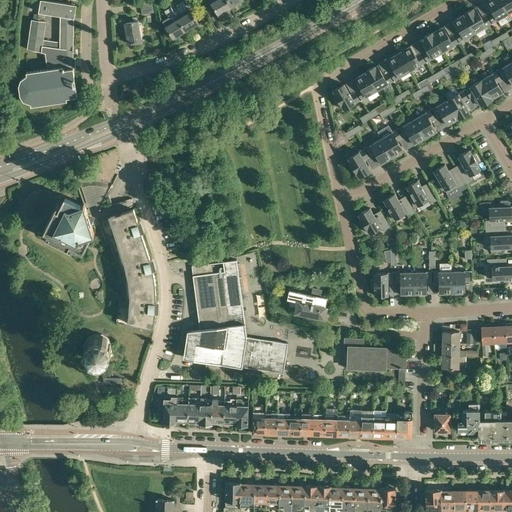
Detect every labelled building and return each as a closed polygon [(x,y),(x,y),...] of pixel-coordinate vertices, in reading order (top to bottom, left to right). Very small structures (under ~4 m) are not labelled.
[(43,12),(51,14),(53,1),(48,0),(41,0),(39,12),(38,20),(32,19),(28,49),(60,56),(60,58),(62,59),(62,66),(27,71),(27,74),(21,79),(19,84),(21,94),(22,97),(25,100),(31,102),(32,105),(67,100),(67,97),(77,96),(73,68),(74,22),(61,21),(60,42),(44,40),(47,22),(41,21),(43,12)] [(179,8),(173,12),(185,31),(198,24),(190,11),(195,8),(190,0),(183,0),(176,4),(179,8)] [(209,0),(212,3),(210,3),(218,15),(230,8),(225,0),(209,0)] [(508,13),(500,0),(487,0),(486,1),(492,11),(488,14),(493,22),(508,13)] [(511,0),(500,0),(508,13),(511,10),(511,0)] [(53,1),(51,14),(61,15),(61,21),(74,22),(74,18),(77,4),(53,1)] [(141,14),(153,13),(151,1),(140,3),(141,14)] [(473,8),(464,13),(475,32),(490,23),(485,15),(481,18),(475,7),(473,9),(473,8)] [(164,23),(166,26),(165,27),(172,39),(185,31),(173,12),(171,13),(167,21),(164,23)] [(475,32),(464,13),(464,14),(453,20),(459,30),(455,33),(460,41),(475,32)] [(128,43),(141,41),(138,21),(133,22),(124,23),(128,43)] [(431,32),(431,33),(442,52),(458,42),(453,34),(448,37),(442,27),(432,33),(431,32)] [(506,32),(499,36),(502,41),(509,37),(506,32)] [(442,52),(431,33),(423,38),(421,39),(427,49),(422,52),(427,60),(442,52)] [(502,41),(499,36),(491,41),(494,46),(502,41)] [(404,47),(398,51),(409,71),(425,62),(420,53),(416,56),(410,46),(405,49),(404,47)] [(493,46),(486,50),(489,55),(496,51),(493,46)] [(489,55),(486,50),(478,55),(481,60),(489,55)] [(409,71),(398,51),(391,55),(392,56),(388,59),(394,69),(389,71),(394,80),(409,71)] [(474,51),(466,55),(469,60),(476,56),(474,51)] [(469,60),(466,55),(459,59),(462,64),(469,60)] [(511,61),(499,69),(503,78),(508,75),(511,82),(511,61)] [(374,66),(366,71),(377,90),(392,81),(387,73),(383,75),(377,65),(375,66),(374,66)] [(461,65),(453,70),(455,75),(464,70),(461,65)] [(442,69),(434,74),(436,79),(444,75),(445,74),(442,69)] [(445,74),(444,75),(447,80),(455,75),(453,70),(445,74)] [(377,90),(366,71),(365,71),(366,72),(355,78),(361,88),(357,91),(362,99),(377,90)] [(496,71),(481,80),(492,99),(492,98),(502,92),(496,82),(501,80),(496,71)] [(436,79),(434,74),(426,78),(429,83),(436,79)] [(492,99),(481,80),(465,89),(470,97),(475,95),(481,105),(492,99)] [(344,84),(332,91),(336,96),(333,98),(338,106),(340,104),(344,109),(359,100),(354,92),(350,94),(344,84)] [(426,85),(419,89),(422,94),(429,90),(426,85)] [(408,89),(401,93),(404,98),(411,94),(408,89)] [(422,94),(419,89),(412,93),(415,98),(422,94)] [(463,90),(447,99),(459,118),(469,112),(463,101),(468,99),(463,90)] [(404,98),(401,93),(392,98),(395,103),(404,98)] [(459,118),(447,99),(432,108),(437,117),(442,114),(444,118),(447,124),(458,118),(458,119),(459,118)] [(393,104),(386,109),(389,114),(396,109),(393,104)] [(375,108),(368,113),(371,118),(378,113),(375,108)] [(389,114),(386,109),(379,113),(382,118),(389,114)] [(430,110),(414,119),(425,137),(427,136),(429,137),(434,134),(434,132),(436,131),(431,122),(432,120),(435,118),(430,110)] [(371,118),(368,113),(360,117),(363,122),(371,118)] [(425,137),(414,119),(399,128),(404,136),(408,134),(414,144),(425,137)] [(360,124),(353,128),(356,133),(363,129),(360,124)] [(356,133),(353,128),(345,133),(348,138),(356,133)] [(397,129),(382,138),(392,157),(403,150),(398,142),(399,139),(401,138),(397,129)] [(382,138),(381,138),(366,147),(371,155),(374,154),(376,154),(381,163),(392,157),(382,138)] [(368,157),(363,149),(348,158),(350,162),(351,164),(348,165),(352,172),(355,170),(356,172),(359,177),(370,170),(365,161),(366,159),(368,157)] [(462,163),(455,166),(465,183),(471,179),(469,175),(480,168),(477,163),(480,161),(475,153),(472,155),(469,149),(458,156),(462,163)] [(465,183),(455,166),(448,170),(444,164),(433,170),(437,177),(439,181),(437,182),(441,190),(444,189),(446,193),(457,187),(465,183)] [(428,182),(421,186),(417,180),(415,181),(414,179),(407,183),(408,185),(406,186),(413,197),(409,199),(414,207),(428,199),(431,203),(437,199),(428,182)] [(405,196),(398,200),(394,193),(383,200),(390,210),(386,212),(391,221),(405,212),(408,216),(414,212),(405,196)] [(62,195),(42,234),(81,254),(91,235),(94,233),(89,218),(84,203),(81,204),(62,195)] [(485,220),(485,228),(504,227),(504,219),(511,219),(511,206),(510,206),(510,200),(500,201),(500,207),(490,207),(490,202),(482,202),(482,209),(489,209),(490,220),(485,220)] [(133,207),(98,220),(102,231),(106,244),(109,243),(117,266),(118,269),(120,275),(121,282),(121,287),(122,293),(122,299),(119,299),(119,303),(118,307),(118,310),(117,314),(116,321),(116,322),(117,323),(118,323),(142,329),(142,326),(153,328),(153,323),(154,318),(155,315),(155,311),(157,311),(158,302),(156,302),(156,296),(156,292),(155,288),(155,284),(155,280),(154,277),(154,273),(153,269),(155,269),(153,260),(151,261),(150,258),(141,231),(143,231),(140,221),(138,222),(133,207)] [(380,210),(373,214),(369,208),(358,214),(361,220),(359,222),(363,230),(366,228),(369,233),(380,227),(383,231),(389,227),(380,210)] [(468,224),(464,218),(462,219),(460,225),(462,228),(468,224)] [(485,228),(483,228),(483,232),(486,232),(486,236),(490,236),(491,252),(500,252),(500,248),(511,247),(511,234),(505,235),(504,227),(485,228)] [(394,237),(386,240),(388,247),(396,244),(394,237)] [(506,258),(487,259),(487,267),(492,266),(492,279),(504,279),(504,282),(511,281),(511,265),(506,265),(506,258)] [(236,259),(191,265),(200,329),(187,330),(183,357),(209,361),(283,372),(288,343),(246,337),(236,259)] [(413,265),(413,272),(413,294),(426,293),(426,282),(431,282),(431,272),(425,272),(425,265),(413,265)] [(452,293),(451,271),(434,272),(434,281),(439,281),(439,293),(452,293)] [(469,271),(451,271),(452,293),(454,293),(456,294),(461,294),(462,292),(464,292),(464,283),(466,281),(469,281),(469,271)] [(413,294),(413,272),(395,273),(396,282),(401,282),(401,294),(413,294)] [(392,273),(374,273),(374,280),(371,280),(371,289),(374,289),(375,295),(388,295),(387,284),(389,283),(393,282),(392,273)] [(328,298),(302,293),(290,290),(288,298),(298,300),(296,311),(324,317),(328,298)] [(505,323),(493,324),(495,342),(506,341),(505,323)] [(481,330),(482,343),(483,355),(489,355),(488,342),(495,342),(493,324),(486,324),(486,326),(481,326),(481,330)] [(441,330),(440,343),(459,344),(459,331),(441,330)] [(84,344),(84,347),(84,351),(88,358),(94,361),(98,361),(101,361),(102,361),(108,358),(112,350),(112,347),(112,344),(109,338),(108,337),(102,334),(94,334),(89,337),(84,344)] [(385,369),(385,367),(399,367),(398,390),(403,390),(404,390),(405,368),(405,351),(405,350),(385,349),(385,348),(363,347),(363,339),(345,338),(345,340),(345,365),(385,369)] [(440,355),(466,356),(478,357),(478,351),(458,350),(459,344),(440,343),(440,355)] [(466,356),(440,355),(440,363),(442,363),(442,367),(453,367),(453,374),(465,374),(465,369),(466,356)] [(164,420),(176,421),(177,395),(165,395),(164,420)] [(177,395),(176,421),(188,421),(189,398),(182,397),(182,396),(177,395)] [(189,398),(188,421),(200,422),(201,396),(195,396),(195,399),(189,398)] [(201,396),(200,422),(212,422),(213,397),(212,403),(206,403),(207,397),(201,396)] [(213,397),(212,422),(223,423),(224,399),(218,399),(218,397),(213,397)] [(224,399),(223,423),(236,424),(237,398),(231,398),(231,400),(224,399)] [(237,398),(236,424),(248,424),(249,400),(242,400),(242,398),(237,398)] [(446,414),(436,414),(436,430),(449,430),(449,414),(450,414),(450,402),(446,402),(446,407),(446,414)] [(458,420),(479,420),(479,418),(479,403),(469,403),(469,408),(463,408),(463,420),(458,420)] [(254,406),(253,412),(253,433),(265,433),(266,412),(266,411),(262,410),(263,404),(261,404),(261,406),(254,406)] [(405,412),(398,413),(397,436),(412,437),(412,410),(405,410),(405,412)] [(479,418),(479,420),(478,430),(478,439),(493,439),(492,410),(485,410),(485,418),(479,418)] [(500,410),(492,410),(493,439),(507,439),(507,418),(500,418),(500,410)] [(266,412),(265,433),(277,433),(278,413),(266,412)] [(278,413),(277,433),(289,434),(289,413),(278,413)] [(289,413),(289,434),(301,434),(301,433),(302,413),(289,413)] [(302,413),(301,433),(313,434),(314,413),(302,413)] [(314,413),(313,434),(325,434),(326,413),(314,413)] [(326,413),(325,434),(337,434),(338,414),(326,413)] [(397,436),(398,413),(386,413),(386,416),(385,437),(397,437),(397,436)] [(338,414),(337,434),(349,435),(350,415),(349,415),(349,414),(338,414)] [(350,415),(349,435),(361,436),(362,415),(350,415)] [(362,415),(361,436),(373,436),(374,415),(362,415)] [(374,415),(373,436),(385,437),(386,416),(374,415)] [(479,420),(458,420),(458,429),(459,429),(459,433),(469,433),(469,430),(478,430),(479,420)] [(227,481),(226,505),(225,507),(224,508),(224,510),(226,511),(235,511),(240,511),(240,506),(241,483),(241,482),(227,481)] [(241,483),(240,506),(254,506),(255,484),(241,483)] [(255,484),(254,506),(267,507),(268,484),(255,484)] [(268,484),(267,507),(279,507),(280,485),(268,484)] [(305,486),(304,508),(310,509),(310,511),(311,511),(317,511),(318,485),(305,484),(305,486)] [(280,485),(279,507),(292,508),(293,485),(280,485)] [(293,485),(292,508),(304,508),(305,486),(293,485)] [(318,485),(317,511),(323,511),(324,509),(329,509),(330,487),(330,486),(318,485)] [(330,487),(329,509),(329,511),(341,511),(342,510),(343,487),(330,487)] [(343,487),(342,510),(350,511),(354,511),(356,488),(343,487)] [(362,488),(356,488),(354,511),(361,511),(368,511),(369,488),(366,488),(365,487),(363,487),(362,488)] [(381,489),(380,511),(384,511),(396,511),(396,505),(395,488),(381,487),(381,489)] [(369,488),(368,511),(373,511),(372,511),(379,511),(380,511),(381,489),(369,488)] [(441,511),(441,510),(441,491),(441,489),(440,489),(439,488),(435,488),(434,489),(426,489),(426,511),(441,511)] [(458,490),(454,490),(454,509),(465,509),(466,509),(465,490),(463,490),(462,489),(459,489),(458,490)] [(454,490),(441,491),(441,510),(454,509),(454,490)] [(478,490),(465,490),(466,509),(465,509),(465,511),(477,511),(478,509),(478,490)] [(490,490),(478,490),(478,509),(491,509),(490,490)] [(503,511),(503,490),(490,490),(491,509),(497,509),(497,511),(503,511)] [(0,511),(9,511),(1,496),(0,496),(0,511)] [(174,511),(174,503),(174,500),(163,499),(156,499),(156,510),(155,510),(155,511),(174,511)]
